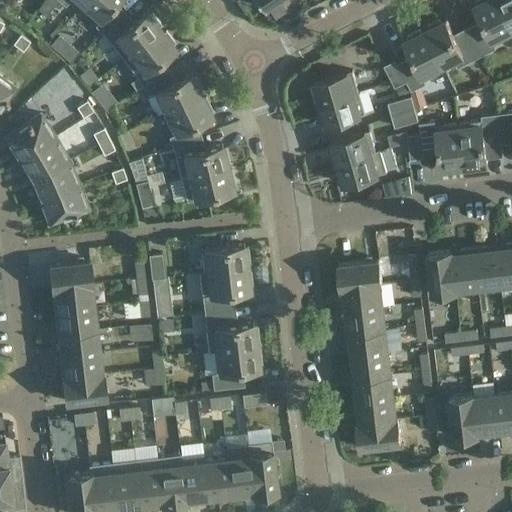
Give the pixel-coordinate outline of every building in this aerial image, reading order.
[(85,0),(81,6),(99,21),(96,25),(102,32),(121,14),(112,5),(116,0),(85,0)] [(277,0),(267,7),(275,19),(287,11),(279,0),(277,0)] [(492,40),(511,29),(511,26),(498,0),(478,0),(480,3),(475,5),(485,24),(470,31),(482,54),(496,47),(492,40)] [(511,0),(498,0),(511,26),(511,0)] [(109,40),(123,58),(161,29),(158,26),(161,24),(152,13),(150,15),(146,10),(129,23),(121,14),(102,32),(109,40)] [(426,30),(443,65),(454,59),(457,66),(482,54),(470,31),(456,38),(447,19),(442,22),(440,19),(428,25),(429,28),(426,30)] [(138,77),(143,85),(165,71),(158,61),(175,48),(172,43),(175,41),(166,30),(163,33),(161,29),(123,58),(138,77)] [(422,76),(443,65),(426,30),(422,32),(420,29),(408,35),(409,38),(404,41),(414,60),(400,67),(407,81),(412,90),(426,83),(422,76)] [(20,34),(13,43),(23,50),(30,41),(20,34)] [(71,45),(62,56),(69,62),(78,51),(71,45)] [(407,81),(400,67),(396,59),(384,65),(395,86),(407,81)] [(314,92),(317,103),(359,91),(353,70),(314,81),(317,91),(314,92)] [(171,82),(165,71),(143,85),(148,94),(156,90),(167,111),(201,94),(199,90),(202,89),(196,76),(193,78),(191,73),(171,82)] [(15,86),(0,75),(0,107),(6,99),(7,100),(9,97),(8,96),(15,86)] [(112,78),(103,86),(115,101),(125,93),(112,78)] [(407,81),(395,86),(400,96),(412,90),(407,81)] [(484,89),(486,106),(496,104),(494,88),(484,89)] [(327,124),(346,118),(365,113),(359,91),(317,103),(321,114),(324,113),(327,124)] [(169,136),(172,145),(196,136),(192,125),(211,115),(209,110),(212,109),(206,97),(203,98),(201,94),(167,111),(162,113),(173,134),(169,136)] [(389,102),(392,114),(415,107),(412,98),(411,96),(389,102)] [(77,106),(83,116),(94,110),(87,100),(77,106)] [(418,120),(415,107),(392,114),(396,126),(418,120)] [(511,111),(498,113),(500,134),(511,132),(511,111)] [(20,159),(24,156),(55,135),(41,112),(30,119),(27,121),(9,133),(14,142),(11,145),(20,159)] [(500,134),(498,113),(482,115),(482,119),(459,122),(464,164),(468,163),(469,167),(482,165),(482,162),(487,161),(484,136),(500,134)] [(464,164),(459,122),(436,125),(435,120),(419,122),(420,133),(422,147),(438,145),(441,167),(446,166),(446,169),(460,168),(460,164),(464,164)] [(93,133),(98,143),(109,138),(104,127),(93,133)] [(335,163),(376,151),(370,129),(332,140),(335,151),(331,152),(335,163)] [(388,135),(391,146),(408,142),(408,138),(408,134),(407,130),(388,135)] [(422,147),(420,133),(408,134),(408,138),(408,142),(410,158),(423,157),(422,147)] [(55,135),(24,156),(35,176),(69,158),(55,135)] [(189,175),(227,166),(226,162),(229,161),(226,148),(223,148),(221,143),(201,148),(196,136),(172,145),(176,155),(181,177),(189,175)] [(109,138),(98,143),(104,154),(114,148),(109,138)] [(344,183),(387,171),(381,150),(376,151),(335,163),(338,174),(341,173),(344,183)] [(141,157),(128,162),(136,183),(147,180),(141,157)] [(35,176),(43,195),(79,183),(69,158),(35,176)] [(228,170),(227,166),(189,175),(181,177),(187,200),(233,189),(231,184),(235,183),(231,169),(228,170)] [(111,171),(116,182),(127,178),(123,167),(111,171)] [(147,180),(136,183),(142,206),(153,203),(147,180)] [(79,183),(43,195),(39,197),(45,213),(49,211),(53,221),(74,214),(77,213),(77,212),(89,208),(79,183)] [(506,246),(497,248),(501,284),(511,282),(511,242),(506,243),(506,246)] [(201,248),(204,272),(246,266),(246,262),(249,261),(247,248),(244,248),(243,243),(201,248)] [(487,245),(474,247),(479,287),(501,284),(497,248),(487,249),(487,245)] [(461,252),(452,253),(457,289),(479,287),(474,247),(461,248),(461,252)] [(428,252),(430,272),(433,292),(457,289),(452,253),(452,249),(428,252)] [(161,254),(149,255),(152,278),(164,277),(161,254)] [(52,288),(55,288),(93,283),(90,259),(49,264),(52,288)] [(339,264),(341,287),(382,282),(380,259),(339,264)] [(134,262),(136,277),(144,276),(142,261),(134,262)] [(409,264),(411,280),(419,279),(417,263),(409,264)] [(204,311),(230,308),(228,292),(249,289),(248,284),(252,284),(250,270),(247,270),(246,266),(204,272),(199,272),(204,311)] [(146,292),(144,276),(136,277),(138,293),(146,292)] [(419,279),(411,280),(413,296),(421,295),(419,279)] [(343,296),(344,310),(383,305),(380,283),(382,283),(382,282),(341,287),(342,288),(345,287),(346,296),(343,296)] [(93,283),(55,288),(57,296),(53,297),(55,310),(93,305),(90,283),(93,283)] [(147,300),(139,301),(141,316),(149,315),(147,300)] [(169,300),(157,302),(158,315),(171,313),(169,300)] [(96,328),(93,305),(55,310),(56,323),(60,322),(61,332),(96,328)] [(349,322),(350,332),(385,328),(383,305),(344,310),(346,323),(349,322)] [(414,308),(416,324),(424,323),(422,307),(414,308)] [(209,351),(214,350),(256,344),(255,340),(258,340),(257,326),(253,326),(253,321),(232,323),(230,308),(204,311),(209,351)] [(150,322),(142,323),(144,339),(152,338),(150,322)] [(426,339),(424,323),(416,324),(418,340),(426,339)] [(507,333),(506,325),(490,327),(491,335),(507,333)] [(60,355),(99,350),(96,328),(61,332),(62,342),(58,342),(60,355)] [(385,328),(350,332),(352,341),(348,342),(350,355),(388,350),(385,328)] [(461,330),(462,339),(478,337),(477,329),(461,330)] [(462,339),(461,330),(445,332),(446,341),(462,339)] [(511,347),(511,339),(496,341),(497,349),(511,347)] [(467,345),(468,353),(484,352),(483,343),(467,345)] [(256,349),(256,344),(214,350),(216,373),(212,374),(213,389),(239,386),(237,370),(258,368),(258,362),(261,362),(259,348),(256,349)] [(468,353),(467,345),(451,347),(452,355),(468,353)] [(101,372),(99,350),(60,355),(62,368),(65,368),(66,376),(101,372)] [(154,367),(162,366),(160,350),(152,351),(154,367)] [(388,350),(350,355),(351,368),(355,368),(356,377),(391,373),(388,350)] [(419,354),(421,370),(429,369),(427,353),(419,354)] [(164,383),(162,366),(154,367),(156,384),(164,383)] [(429,369),(421,370),(423,386),(431,385),(429,369)] [(103,372),(101,372),(66,376),(63,377),(65,401),(106,396),(103,372)] [(393,396),(391,373),(356,377),(357,387),(353,387),(355,400),(393,396)] [(265,391),(242,393),(243,405),(266,402),(265,391)] [(511,391),(496,393),(501,431),(511,430),(511,391)] [(454,437),(478,434),(473,393),(450,396),(454,437)] [(474,393),(473,393),(478,434),(479,434),(478,431),(487,429),(487,433),(501,431),(496,393),(474,396),(474,393)] [(219,396),(220,408),(230,407),(229,394),(219,396)] [(175,413),(174,401),(173,395),(165,395),(151,397),(153,415),(175,413)] [(220,408),(219,396),(209,397),(210,409),(220,408)] [(357,422),(358,423),(399,418),(398,417),(396,417),(393,396),(355,400),(356,413),(360,413),(361,422),(357,422)] [(426,399),(427,415),(435,414),(433,398),(426,399)] [(174,401),(175,413),(185,411),(184,400),(174,401)] [(128,406),(130,418),(140,417),(138,405),(128,406)] [(120,419),(130,418),(128,406),(118,407),(120,419)] [(83,411),(85,423),(95,422),(93,410),(83,411)] [(75,424),(85,423),(83,411),(73,412),(75,424)] [(437,430),(435,414),(427,415),(429,431),(437,430)] [(401,441),(399,418),(358,423),(360,446),(401,441)] [(283,438),(271,440),(273,450),(284,448),(283,438)] [(249,455),(253,489),(253,493),(277,490),(273,450),(271,440),(247,443),(249,455)] [(0,483),(22,481),(19,455),(7,456),(5,443),(0,443),(0,483)] [(187,501),(181,453),(157,456),(163,504),(187,501)] [(181,453),(187,501),(199,499),(199,496),(208,495),(203,455),(182,458),(181,453)] [(231,496),(227,457),(205,460),(204,455),(203,455),(208,495),(218,494),(218,497),(231,496)] [(244,490),(253,489),(249,455),(227,457),(231,496),(244,494),(244,490)] [(163,504),(157,456),(135,458),(140,503),(150,502),(150,505),(163,504)] [(112,461),(118,509),(131,508),(131,504),(140,503),(135,458),(112,461)] [(112,461),(90,464),(96,508),(105,507),(105,511),(118,509),(112,461)] [(94,511),(96,511),(96,508),(90,464),(89,464),(90,471),(67,474),(71,511),(94,511)] [(26,507),(22,481),(0,483),(0,511),(13,511),(13,508),(26,507)]
